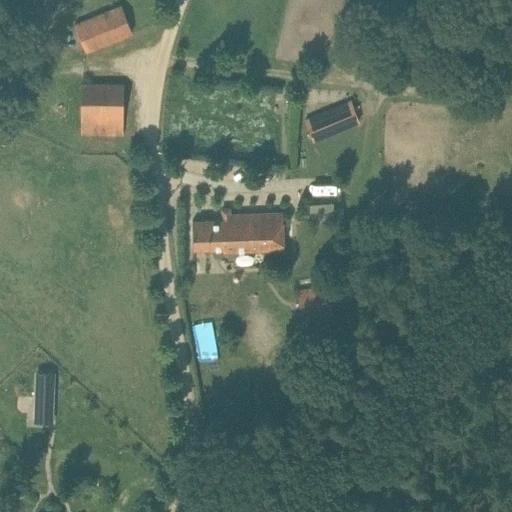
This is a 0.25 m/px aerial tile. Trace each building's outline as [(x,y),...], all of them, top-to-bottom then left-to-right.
[(125,4),(75,18),(84,48),(134,34),(125,4)] [(81,133),(123,133),(124,82),(81,82),(81,133)] [(285,90),(285,106),(299,106),(299,90),(285,90)] [(359,120),(351,98),(305,117),(314,139),(359,120)] [(313,216),(335,213),(333,198),(311,202),(313,216)] [(222,214),(222,219),(192,219),(193,247),(223,247),(223,250),(284,248),(283,212),(222,214)] [(211,289),(210,275),(197,276),(198,290),(211,289)] [(329,283),(297,289),(303,323),(335,317),(329,283)] [(55,371),(36,371),(34,420),(53,421),(55,371)]
